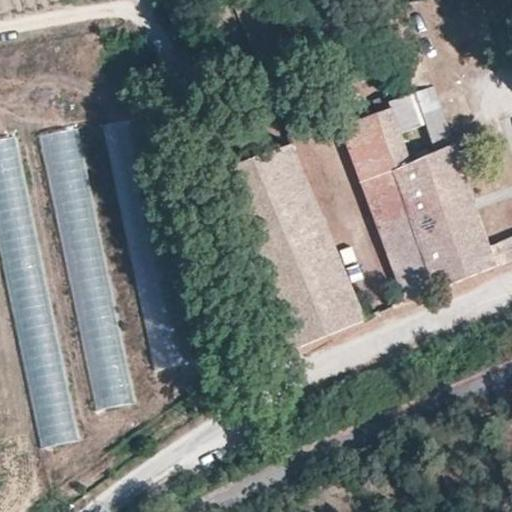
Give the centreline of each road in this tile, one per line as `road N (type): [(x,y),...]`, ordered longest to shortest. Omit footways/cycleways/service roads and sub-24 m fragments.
road 1 (unclassified): [(511,280),(258,400),(83,511)]
road 2 (unclassified): [(190,511),(329,444),(511,373)]
road 3 (track): [(144,3),(0,28)]
